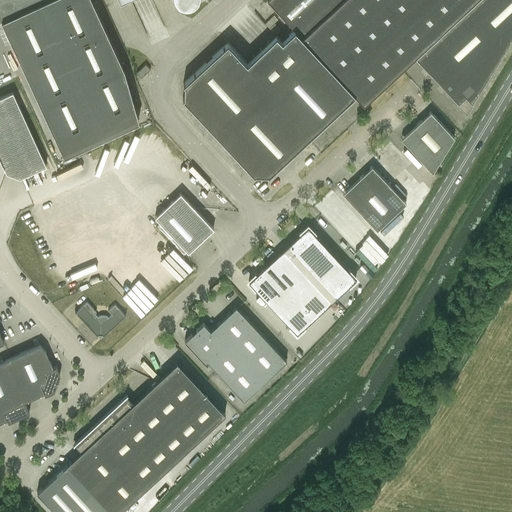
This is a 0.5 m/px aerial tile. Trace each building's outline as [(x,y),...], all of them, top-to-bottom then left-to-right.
[(124,68),(91,0),(0,0),(0,19),(1,19),(64,154),(138,120),(124,68)] [(118,0),(120,2),(123,0),(173,0),(175,2),(176,4),(177,5),(179,6),(181,7),(184,8),(186,8),(188,8),(190,7),(192,6),(194,5),(196,4),(197,2),(197,0),(118,0)] [(511,0),(266,0),(294,29),(293,29),(353,94),(354,94),(363,103),(414,55),(457,100),(455,101),(465,112),(472,101),(471,100),(511,32),(511,0)] [(267,174),(353,94),(293,29),(281,41),(275,35),(246,62),(227,42),(182,83),(184,84),(184,96),(182,97),(253,174),(255,172),(266,172),(267,174)] [(136,72),(141,78),(150,69),(145,64),(136,72)] [(0,158),(6,172),(19,177),(46,165),(12,91),(0,96),(0,158)] [(431,172),(453,137),(430,111),(400,138),(431,172)] [(342,193),(376,230),(405,202),(371,166),(342,193)] [(183,255),(187,251),(213,228),(194,207),(180,192),(154,216),(160,222),(157,226),(173,244),(175,242),(177,244),(175,246),(183,255)] [(307,226),(285,246),(306,268),(319,283),(333,298),(356,277),(307,226)] [(285,246),(248,280),(269,302),(306,268),(285,246)] [(306,268),(269,302),(282,317),(319,283),(306,268)] [(147,272),(132,284),(148,305),(180,280),(174,273),(163,282),(160,278),(155,282),(147,272)] [(319,283),(282,317),(296,332),(333,298),(319,283)] [(96,312),(86,301),(75,312),(97,335),(98,334),(102,334),(103,335),(125,315),(114,304),(108,310),(111,314),(108,317),(106,316),(104,315),(101,315),(99,315),(97,317),(94,313),(96,312)] [(203,323),(184,340),(204,362),(206,361),(243,400),(286,360),(235,306),(210,330),(203,323)] [(30,414),(25,403),(43,392),(44,395),(53,390),(59,374),(55,365),(52,367),(46,352),(39,344),(0,361),(0,418),(5,415),(7,418),(30,414)] [(36,491),(55,511),(117,511),(225,413),(176,361),(132,402),(126,395),(74,443),(81,450),(36,491)]
